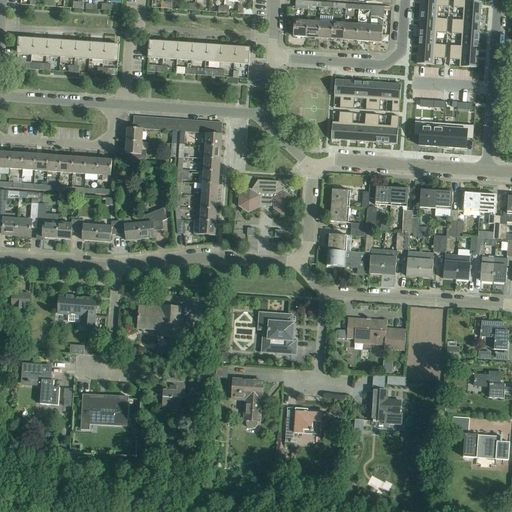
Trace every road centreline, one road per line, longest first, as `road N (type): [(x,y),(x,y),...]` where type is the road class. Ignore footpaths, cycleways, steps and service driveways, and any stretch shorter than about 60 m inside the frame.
road 1 (residential): [(511,304),(324,291)]
road 2 (residential): [(271,57),(385,65),(401,51),(404,0)]
road 3 (tertiary): [(298,263),(218,258),(115,268)]
road 4 (tertiary): [(486,169),(336,159),(313,165)]
road 5 (residential): [(498,0),(486,169)]
road 6 (residential): [(0,138),(105,142),(112,103)]
